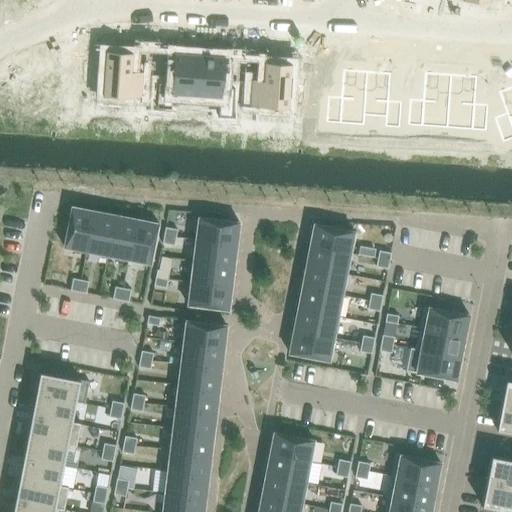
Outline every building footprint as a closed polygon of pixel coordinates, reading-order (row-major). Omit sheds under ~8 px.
[(104,51),(101,91),(141,93),(142,73),(131,73),(132,53),(104,51)] [(159,83),(157,108),(170,109),(171,94),(196,96),(199,54),(174,52),(171,84),(159,83)] [(199,54),(196,96),(221,97),(220,113),(233,114),(234,88),(222,87),(224,56),(199,54)] [(251,81),(250,101),(290,104),(292,64),(264,62),(263,82),(251,81)] [(328,97),(326,123),(341,124),(341,115),(363,116),(367,72),(343,70),(341,98),(328,97)] [(367,72),(363,116),(386,118),(385,127),(400,128),(401,102),(388,101),(390,74),(367,72)] [(409,100),(408,126),(422,127),(423,117),(447,119),(451,75),(424,73),(422,101),(409,100)] [(451,75),(447,119),(472,121),(471,130),(486,131),(488,105),(475,104),(477,77),(451,75)] [(507,116),(495,120),(503,145),(511,141),(511,89),(499,94),(507,116)] [(94,211),(71,206),(63,247),(86,251),(94,211)] [(115,215),(94,211),(86,251),(107,255),(115,215)] [(136,219),(115,215),(107,255),(128,259),(136,219)] [(239,222),(198,217),(195,240),(236,245),(239,222)] [(136,219),(128,259),(150,264),(158,223),(136,219)] [(354,231),(314,223),(309,246),(349,253),(354,231)] [(165,227),(164,236),(176,238),(177,230),(165,227)] [(176,238),(164,236),(162,243),(174,246),(176,238)] [(236,245),(195,240),(193,261),(233,266),(236,245)] [(349,253),(309,246),(305,267),(345,275),(349,253)] [(359,247),(357,255),(372,258),(374,250),(359,247)] [(379,251),(377,259),(389,261),(391,253),(379,251)] [(389,261),(377,259),(376,267),(388,269),(389,261)] [(231,287),(233,266),(193,261),(190,282),(231,287)] [(345,275),(305,267),(301,288),(341,296),(345,275)] [(157,270),(155,278),(167,280),(169,272),(157,270)] [(167,280),(155,278),(154,286),(166,288),(167,280)] [(70,290),(78,292),(80,280),(72,279),(70,290)] [(88,282),(80,280),(78,292),(86,294),(88,282)] [(228,310),(231,287),(190,282),(187,305),(228,310)] [(120,300),(123,288),(115,287),(112,299),(120,300)] [(131,290),(123,288),(120,300),(128,302),(131,290)] [(341,296),(301,288),(297,309),(337,317),(341,296)] [(371,293),(369,301),(381,303),(382,295),(371,293)] [(381,303),(369,301),(367,309),(379,311),(381,303)] [(419,327),(464,336),(468,314),(424,306),(419,327)] [(337,317),(297,309),(293,330),(333,338),(337,317)] [(386,314),(385,322),(397,324),(398,316),(386,314)] [(160,318),(148,316),(147,324),(158,326),(160,318)] [(226,325),(185,320),(183,343),(223,348),(226,325)] [(415,349),(460,358),(464,336),(419,327),(415,349)] [(333,338),(293,330),(288,353),(329,360),(333,338)] [(382,335),(381,343),(393,345),(394,337),(382,335)] [(362,336),(361,344),(373,346),(374,338),(362,336)] [(223,348),(183,343),(180,364),(221,369),(223,348)] [(393,345),(381,343),(379,351),(391,353),(393,345)] [(373,346),(361,344),(359,352),(371,354),(373,346)] [(415,349),(405,347),(401,370),(456,380),(460,358),(415,349)] [(141,351),(140,359),(152,361),(153,353),(141,351)] [(152,361),(140,359),(138,367),(150,369),(152,361)] [(221,369),(180,364),(177,386),(218,391),(221,369)] [(39,372),(35,394),(75,402),(79,380),(39,372)] [(511,380),(505,379),(501,404),(511,406),(511,380)] [(218,391),(177,386),(175,407),(215,412),(218,391)] [(132,398),(131,401),(143,404),(145,396),(133,393),(132,398)] [(35,394),(31,415),(71,423),(71,422),(75,402),(35,394)] [(112,401),(110,409),(122,411),(124,403),(112,401)] [(143,404),(131,401),(130,409),(142,412),(143,404)] [(511,406),(501,404),(496,429),(511,431),(511,406)] [(215,412),(175,407),(172,429),(213,434),(215,412)] [(122,411),(110,409),(109,417),(121,419),(122,411)] [(67,444),(67,446),(76,447),(81,424),(71,422),(71,423),(31,415),(27,437),(67,444)] [(213,434),(172,429),(169,450),(210,455),(213,434)] [(313,440),(273,432),(269,454),(309,462),(313,440)] [(125,436),(123,444),(135,446),(137,438),(125,436)] [(27,437),(23,458),(63,466),(67,446),(67,444),(27,437)] [(104,443),(102,451),(114,454),(116,446),(104,443)] [(135,446),(123,444),(122,452),(133,454),(135,446)] [(210,455),(169,450),(167,471),(207,476),(210,455)] [(114,454),(102,451),(101,459),(112,462),(114,454)] [(395,453),(390,476),(435,485),(440,462),(395,453)] [(309,462),(269,454),(265,475),(305,483),(309,462)] [(511,459),(491,455),(486,480),(511,485),(511,459)] [(23,458),(18,479),(59,487),(59,486),(63,466),(23,458)] [(339,459),(337,467),(349,470),(350,462),(339,459)] [(358,461),(356,469),(368,472),(370,464),(358,461)] [(349,470),(337,467),(335,475),(347,478),(349,470)] [(368,472),(356,469),(355,477),(367,480),(368,472)] [(207,476),(167,471),(164,493),(205,498),(207,476)] [(305,483),(265,475),(261,497),(301,504),(305,483)] [(435,485),(390,476),(386,497),(431,506),(435,485)] [(117,478),(115,486),(127,489),(128,481),(117,478)] [(59,487),(18,479),(14,500),(55,508),(54,509),(64,511),(68,487),(59,486),(59,487)] [(511,511),(511,485),(486,480),(481,505),(510,511),(509,511),(511,511)] [(107,488),(95,486),(94,494),(106,496),(107,488)] [(127,489),(115,486),(113,494),(125,497),(127,489)] [(203,511),(205,498),(164,493),(161,511),(203,511)] [(106,496),(94,494),(92,502),(104,504),(106,496)] [(299,511),(301,504),(261,497),(257,511),(299,511)] [(386,497),(383,511),(430,511),(431,506),(386,497)] [(14,500),(12,511),(53,511),(54,509),(55,508),(14,500)] [(330,502),(329,510),(339,511),(340,511),(342,504),(330,502)]
